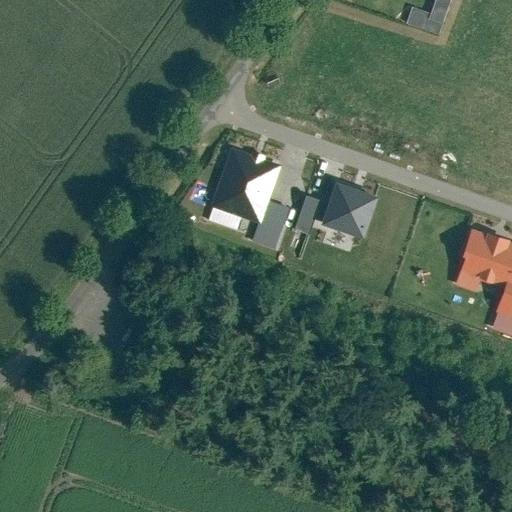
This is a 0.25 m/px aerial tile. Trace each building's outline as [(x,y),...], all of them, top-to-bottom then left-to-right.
[(447,0),(435,0),(431,15),(411,8),(405,25),(436,35),(447,0)] [(279,163),(226,146),(205,211),(257,228),(254,237),(274,243),(285,209),(267,204),(279,163)] [(375,198),(334,185),(321,225),(362,239),(375,198)] [(298,227),(313,232),(325,198),(310,193),(298,227)] [(511,241),(468,227),(449,285),(473,293),(477,280),(503,288),(497,307),(511,311),(511,241)]
